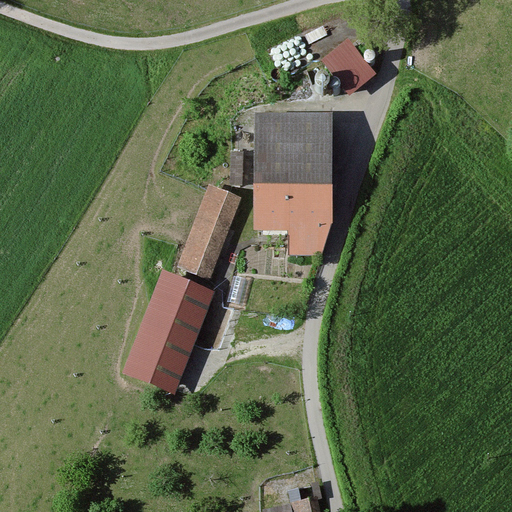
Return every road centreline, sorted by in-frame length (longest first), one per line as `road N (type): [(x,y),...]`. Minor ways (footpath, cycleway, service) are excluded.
road 1 (unclassified): [(401,0),(392,58),(311,329),(311,395),(336,511)]
road 2 (unclassified): [(0,7),(77,34),(143,43),(313,0)]
